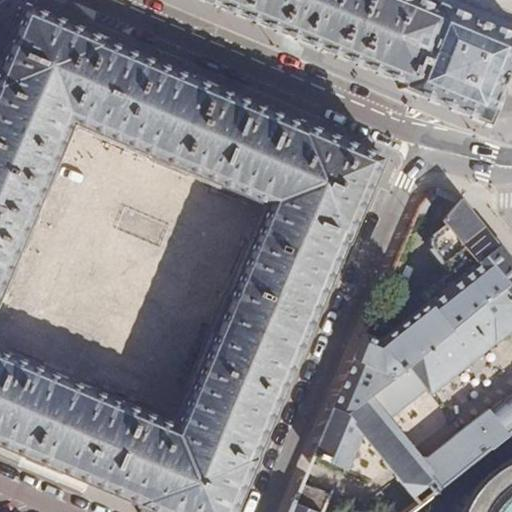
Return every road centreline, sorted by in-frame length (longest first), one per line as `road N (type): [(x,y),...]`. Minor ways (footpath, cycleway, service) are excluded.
road 1 (residential): [(257,511),(410,133)]
road 2 (secondary): [(410,133),(88,0)]
